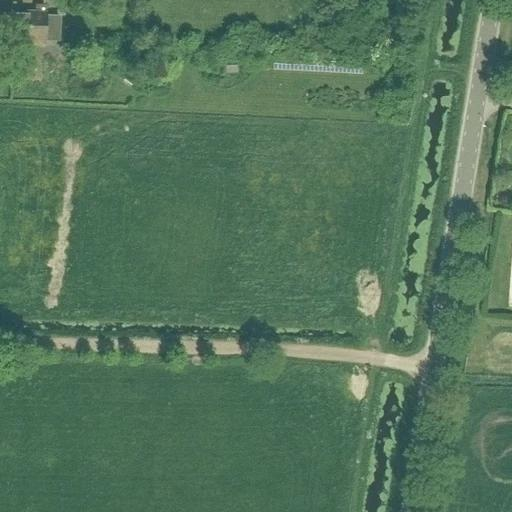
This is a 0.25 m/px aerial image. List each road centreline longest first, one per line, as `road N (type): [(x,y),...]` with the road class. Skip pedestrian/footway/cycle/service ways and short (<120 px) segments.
road 1 (unclassified): [(411,511),(492,0)]
road 2 (track): [(434,368),(250,349),(0,343)]
